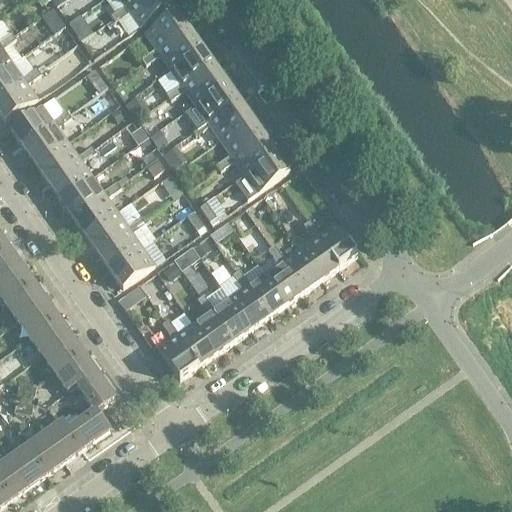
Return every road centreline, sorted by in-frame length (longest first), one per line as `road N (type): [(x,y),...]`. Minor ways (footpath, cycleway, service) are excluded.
road 1 (residential): [(395,276),(212,0)]
road 2 (residential): [(177,432),(0,182)]
road 3 (residential): [(177,432),(395,276)]
road 4 (residential): [(511,421),(430,301)]
road 5 (residential): [(64,511),(177,432)]
